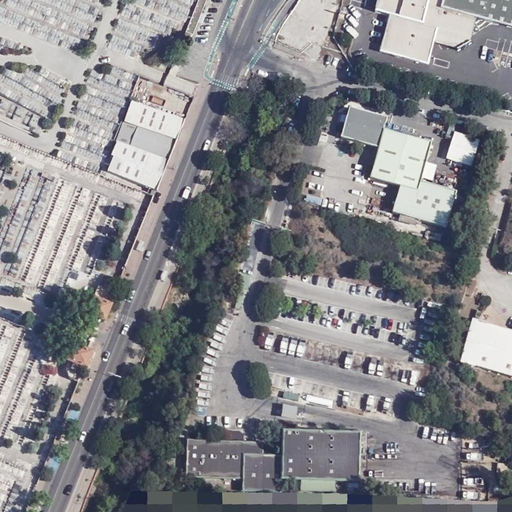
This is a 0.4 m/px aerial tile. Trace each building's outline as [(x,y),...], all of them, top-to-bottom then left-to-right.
[(198,0),(188,29),(195,31),(206,0),(198,0)] [(428,65),(434,43),(435,39),(471,18),(476,20),(511,29),(511,0),(378,0),(375,12),(390,16),(380,52),(428,65)] [(435,39),(434,43),(467,52),(476,20),(471,18),(435,39)] [(175,75),(180,62),(174,60),(169,72),(175,75)] [(124,120),(177,138),(185,118),(133,100),(124,120)] [(351,109),(349,116),(347,124),(343,138),(380,149),(371,179),(400,186),(393,214),(447,229),(457,192),(422,183),(432,144),(385,131),(387,119),(351,109)] [(158,191),(169,159),(177,138),(124,120),(107,164),(110,165),(107,171),(158,191)] [(244,275),(241,288),(246,290),(249,277),(244,275)] [(115,283),(101,278),(94,297),(108,302),(115,283)] [(246,290),(241,288),(236,309),(241,310),(246,290)] [(105,320),(111,304),(93,297),(87,313),(101,319),(105,320)] [(98,327),(101,319),(87,313),(84,322),(98,327)] [(492,336),(490,327),(474,322),(462,361),(511,376),(511,333),(506,331),(492,336)] [(506,331),(490,327),(492,336),(506,331)] [(89,348),(92,340),(78,335),(75,343),(89,348)] [(71,377),(80,381),(93,350),(89,348),(75,343),(69,357),(71,358),(67,368),(71,377)] [(284,407),(282,419),(296,421),(299,409),(284,407)] [(243,481),(243,491),(257,492),(282,492),(282,482),(301,483),(301,492),(335,493),(336,483),(360,484),(361,434),(283,432),(282,457),(263,456),(264,449),(256,448),(256,456),(245,456),(245,444),(187,442),(186,479),(243,481)] [(256,444),(245,444),(245,456),(256,456),(256,448),(256,444)] [(511,475),(511,465),(498,464),(497,474),(511,475)]
